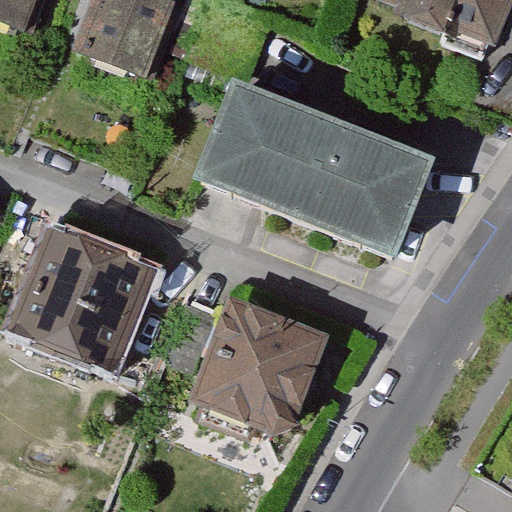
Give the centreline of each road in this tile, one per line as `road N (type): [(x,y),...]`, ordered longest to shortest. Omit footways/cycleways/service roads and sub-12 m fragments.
road 1 (residential): [(440,346),(0,177)]
road 2 (residential): [(440,346),(346,511)]
road 3 (residential): [(511,237),(440,346)]
